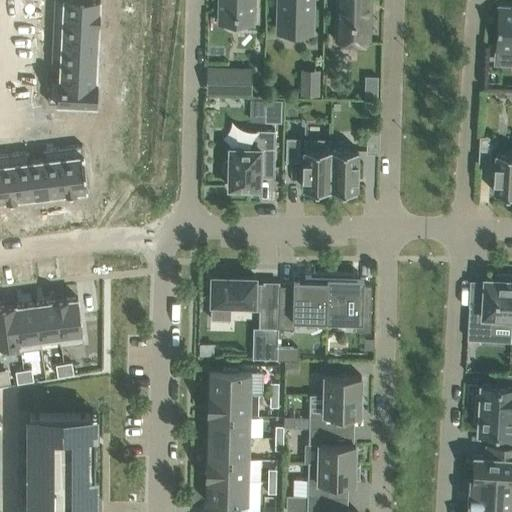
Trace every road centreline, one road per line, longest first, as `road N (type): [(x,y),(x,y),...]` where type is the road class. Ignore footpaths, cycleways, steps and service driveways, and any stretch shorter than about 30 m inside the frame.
road 1 (residential): [(156,511),(162,250),(186,227)]
road 2 (residential): [(460,229),(444,511)]
road 3 (residential): [(380,511),(390,229)]
road 4 (residential): [(126,235),(112,511)]
road 5 (residential): [(125,0),(126,235)]
road 6 (residential): [(479,0),(460,229)]
road 7 (residential): [(390,229),(394,0)]
road 8 (residential): [(197,0),(186,227)]
road 9 (residential): [(186,227),(390,229)]
road 10 (residential): [(126,235),(0,252)]
